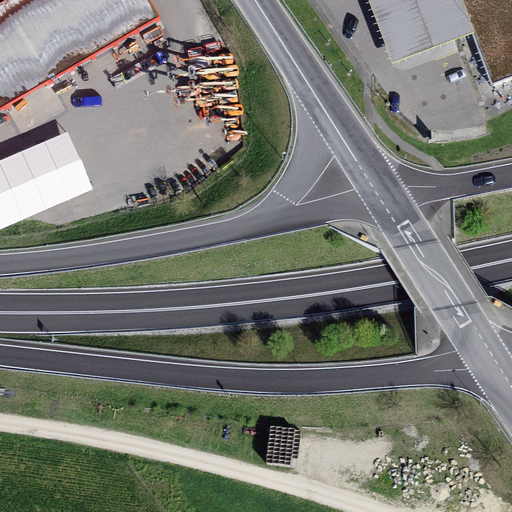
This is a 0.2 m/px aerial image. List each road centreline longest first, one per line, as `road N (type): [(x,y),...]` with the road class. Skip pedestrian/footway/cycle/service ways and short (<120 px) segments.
road 1 (trunk): [(511,259),(243,302),(0,312)]
road 2 (trunk): [(0,353),(284,380),(491,362)]
road 3 (track): [(0,422),(184,457),(374,511)]
road 4 (trunk): [(267,224),(0,265)]
road 5 (secondary): [(386,196),(491,362)]
road 6 (trunk): [(326,103),(298,181),(267,224)]
road 7 (trunk): [(511,173),(386,196)]
road 8 (secondary): [(256,0),(326,103)]
road 9 (trunk): [(386,196),(267,224)]
